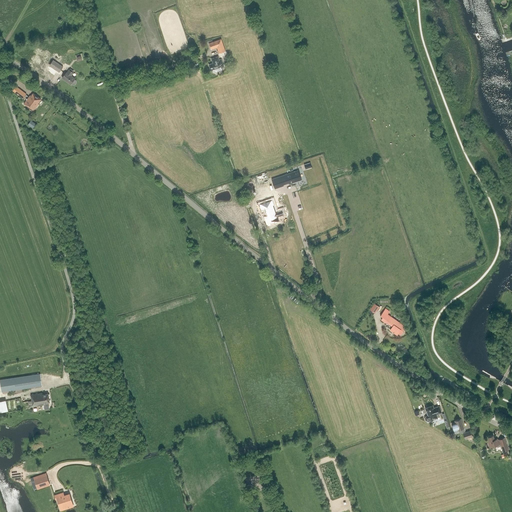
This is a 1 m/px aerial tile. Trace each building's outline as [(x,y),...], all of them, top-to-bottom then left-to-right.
[(222,40),(210,44),(212,50),(218,48),(220,53),(226,51),(222,40)] [(69,66),(73,60),(67,55),(63,61),(69,66)] [(224,67),(221,59),(219,60),(218,57),(212,60),(213,63),(209,65),(211,71),(213,70),(214,73),(218,72),(217,70),(224,67)] [(50,66),(59,72),(63,67),(53,60),(50,66)] [(71,84),(72,84),(73,85),(74,85),(75,84),(76,83),(77,82),(76,81),(76,80),(75,80),(74,79),(75,79),(71,76),(73,73),(69,70),(67,73),(66,73),(62,78),(71,84)] [(26,94),(16,86),(12,90),(23,99),(26,94)] [(38,103),(41,99),(33,94),(30,98),(29,97),(24,104),(30,109),(31,108),(34,111),(39,104),(38,103)] [(32,120),(29,125),(34,128),(37,123),(32,120)] [(294,172),(272,179),(273,184),(275,189),(276,189),(282,186),(284,186),(283,184),(285,184),(288,182),(289,184),(302,180),(299,171),(299,170),(294,172)] [(272,200),(259,204),(261,210),(265,208),(266,209),(265,209),(265,211),(266,211),(268,215),(264,216),(267,225),(279,221),(278,217),(278,216),(281,215),(281,216),(284,215),(282,210),(276,212),(273,205),(274,205),(272,200)] [(375,313),(379,307),(375,304),(371,310),(375,313)] [(406,327),(391,317),(387,315),(390,311),(386,308),(380,316),(383,318),(381,320),(386,324),(387,322),(393,326),(390,330),(397,335),(398,333),(401,335),(406,327)] [(2,392),(41,386),(39,374),(0,380),(2,392)] [(32,401),(28,402),(29,407),(44,405),(45,410),(49,409),(48,403),(50,403),(49,394),(43,395),(42,394),(31,395),(32,401)] [(426,416),(425,418),(426,420),(430,422),(432,421),(433,419),(437,418),(437,417),(439,416),(438,414),(442,413),(439,406),(434,408),(433,405),(425,408),(428,415),(426,416)] [(456,424),(452,425),(454,431),(458,430),(461,429),(462,432),(465,431),(461,419),(455,421),(456,424)] [(473,436),(471,430),(463,433),(465,439),(473,436)] [(493,435),(488,437),(489,440),(487,441),(489,447),(496,445),(498,447),(501,446),(503,452),(509,450),(504,437),(494,440),(493,435)] [(50,485),(47,475),(34,479),(38,490),(50,485)] [(64,510),(74,507),(70,493),(65,495),(64,492),(55,495),(59,506),(62,505),(64,510)]
